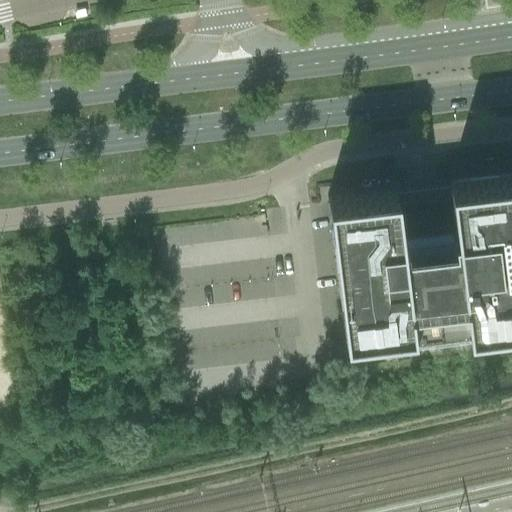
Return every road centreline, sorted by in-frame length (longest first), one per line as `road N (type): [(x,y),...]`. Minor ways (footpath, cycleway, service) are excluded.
road 1 (unclassified): [(0,220),(249,189),(328,152),(511,129)]
road 2 (secondary): [(0,154),(511,91)]
road 3 (secondary): [(511,37),(294,66)]
road 4 (secondary): [(166,81),(0,101)]
road 5 (secondary): [(294,66),(166,81)]
